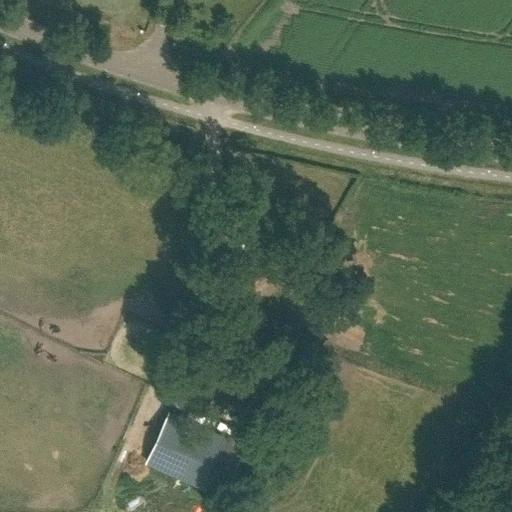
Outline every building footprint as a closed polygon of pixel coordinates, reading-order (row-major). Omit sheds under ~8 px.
[(384,217),(396,189),(364,174),(351,202),(384,217)] [(295,269),(262,237),(234,265),(267,298),(295,269)] [(298,347),(272,337),(245,410),(271,420),(298,347)] [(251,351),(238,346),(231,361),(215,354),(206,373),(183,362),(174,381),(226,406),(251,351)] [(245,444),(170,410),(147,462),(222,495),(245,444)] [(274,434),(265,430),(256,453),(265,456),(274,434)]
